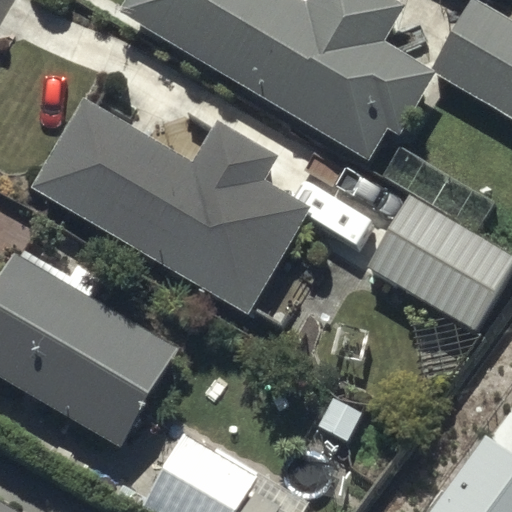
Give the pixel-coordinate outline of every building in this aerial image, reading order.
[(143,0),(125,32),(378,179),(397,146),(409,153),(442,96),(511,136),(511,34),(479,16),(437,86),(395,59),(417,22),(378,0),(143,0)] [(489,0),(504,9),(509,0),(489,0)] [(88,113),(36,203),(257,329),(317,223),(271,197),(287,170),(224,134),(200,177),(88,113)] [(511,270),(413,211),(369,284),(480,351),(511,297),(511,270)] [(0,299),(0,389),(125,465),(185,366),(104,317),(112,303),(62,273),(55,284),(29,268),(26,274),(20,271),(2,301),(0,299)] [(149,511),(270,511),(254,501),(260,492),(192,447),(149,511)] [(445,511),(511,511),(511,461),(493,448),(445,511)]
